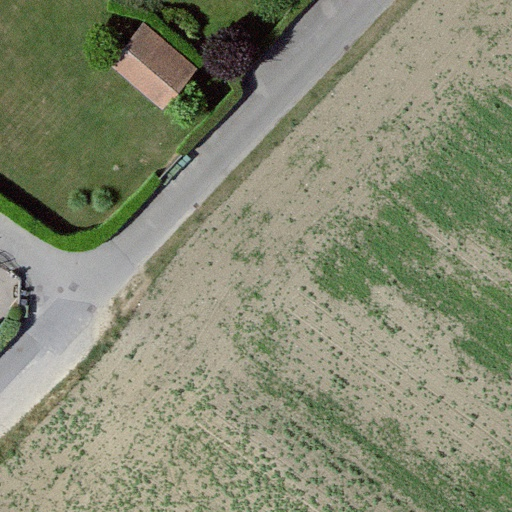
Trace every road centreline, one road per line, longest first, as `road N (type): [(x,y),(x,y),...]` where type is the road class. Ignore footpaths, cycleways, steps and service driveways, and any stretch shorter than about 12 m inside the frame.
road 1 (residential): [(83,289),(356,0)]
road 2 (residential): [(83,289),(0,384)]
